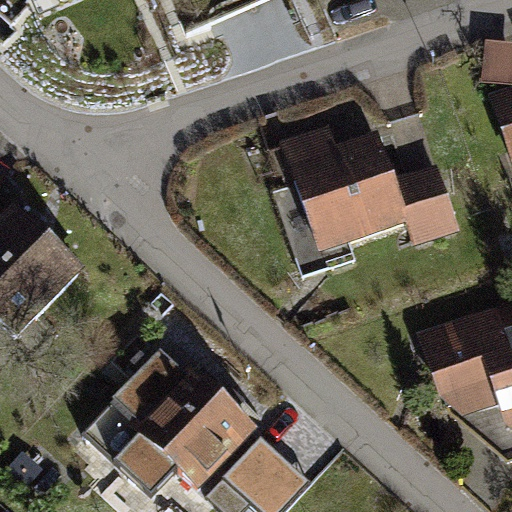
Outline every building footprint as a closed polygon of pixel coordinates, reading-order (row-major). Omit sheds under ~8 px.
[(511,45),(486,43),(482,84),(511,87),(511,45)] [(511,99),(489,108),(511,174),(511,99)] [(328,139),(283,154),(323,266),(402,238),(410,259),(457,243),(435,178),(394,193),(377,145),(335,159),(328,139)] [(86,265),(15,204),(0,220),(0,324),(19,341),(86,265)] [(511,326),(435,353),(461,430),(511,412),(511,326)] [(201,505),(265,437),(197,373),(133,442),(201,505)]
